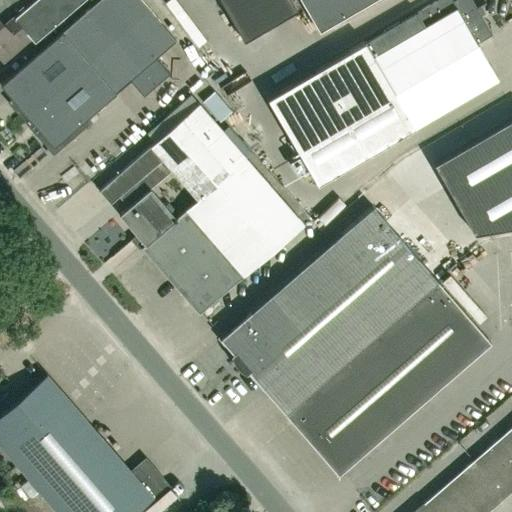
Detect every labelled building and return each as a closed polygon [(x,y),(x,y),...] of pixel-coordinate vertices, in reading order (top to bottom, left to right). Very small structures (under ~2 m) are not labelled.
[(35,43),(83,0),(34,0),(5,25),(0,19),(0,42),(1,42),(11,53),(29,36),(35,43)] [(143,94),(169,71),(156,56),(176,39),(141,0),(96,0),(0,83),(53,145),(130,79),(143,94)] [(221,0),(244,39),(297,8),(292,0),(221,0)] [(318,183),(498,77),(478,42),(492,34),(472,0),(452,0),(434,0),(268,97),(318,183)] [(301,0),(319,30),(370,0),(301,0)] [(140,246),(197,313),(244,273),(300,227),(197,104),(113,176),(126,191),(129,187),(153,168),(161,177),(172,168),(197,198),(175,217),(140,246)] [(511,225),(511,116),(433,162),(473,232),(511,225)] [(140,246),(175,217),(150,187),(161,177),(153,168),(129,187),(138,197),(119,213),(136,234),(133,237),(140,246)] [(285,412),(438,280),(372,204),(220,337),(285,412)] [(490,340),(438,280),(285,412),(338,472),(490,340)] [(0,443),(15,460),(76,407),(47,373),(0,413),(0,443)] [(76,407),(15,460),(59,511),(133,511),(168,482),(146,457),(130,470),(76,407)] [(511,453),(511,426),(499,438),(511,453)] [(490,477),(511,458),(511,453),(499,438),(475,459),(490,477)] [(506,495),(511,490),(511,458),(490,477),(506,495)] [(466,498),(490,477),(475,459),(451,480),(466,498)] [(477,511),(486,511),(506,495),(490,477),(466,498),(477,511)] [(454,509),(466,498),(451,480),(439,491),(454,509)] [(435,511),(450,511),(454,509),(439,491),(426,502),(425,501),(419,506),(421,508),(428,503),(435,511)] [(456,511),(477,511),(466,498),(454,509),(456,511)] [(456,511),(454,509),(450,511),(435,511),(428,503),(421,508),(419,506),(412,511),(456,511)]
